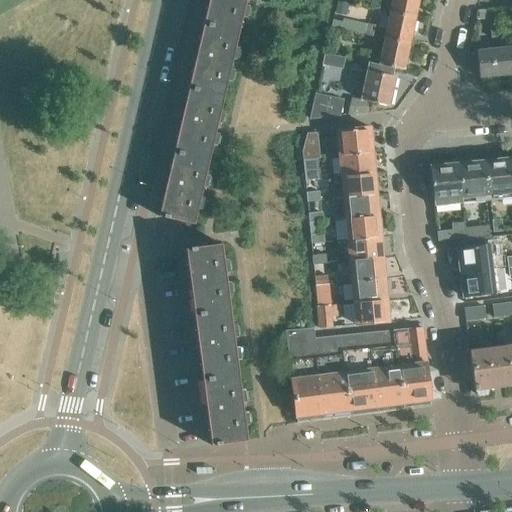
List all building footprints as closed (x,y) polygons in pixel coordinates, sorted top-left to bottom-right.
[(208,0),(203,24),(238,32),(245,0),(208,0)] [(379,0),(370,0),(369,8),(378,10),(379,0)] [(392,0),(390,12),(414,17),(418,0),(392,0)] [(336,1),(333,12),(345,14),(347,3),(336,1)] [(491,37),(501,36),(500,27),(498,8),(477,10),(475,20),(489,19),(491,37)] [(385,38),(409,43),(414,17),(390,12),(385,38)] [(337,29),(363,34),(366,23),(340,18),(337,29)] [(374,25),(366,23),(363,34),(372,36),(374,25)] [(203,24),(196,51),(188,87),(223,96),(238,32),(203,24)] [(511,34),(511,26),(500,27),(501,36),(511,34)] [(382,52),(379,65),(392,68),(403,70),(409,43),(385,38),(378,36),(375,50),(382,52)] [(511,47),(502,48),(505,74),(511,73),(511,47)] [(476,51),(479,77),(505,74),(502,48),(476,51)] [(360,50),(358,61),(366,63),(368,52),(360,50)] [(392,68),(379,65),(368,62),(360,100),(388,106),(395,76),(391,75),(392,68)] [(188,87),(182,115),(173,151),(209,159),(223,96),(188,87)] [(314,94),(309,119),(338,116),(341,101),(314,94)] [(339,156),(372,152),(371,140),(373,140),(372,130),(370,130),(370,127),(336,130),(339,156)] [(173,151),(158,216),(163,217),(168,219),(168,218),(194,224),(209,159),(173,151)] [(339,156),(341,177),(374,174),(373,165),(375,165),(374,156),(372,156),(372,152),(339,156)] [(501,194),(511,192),(511,169),(511,158),(507,158),(507,156),(497,156),(498,159),(484,161),(488,201),(501,199),(501,194)] [(315,158),(302,160),(305,181),(317,179),(315,158)] [(484,161),(482,161),(471,162),(471,159),(460,160),(460,163),(457,163),(457,164),(460,198),(474,197),(475,202),(488,201),(484,161)] [(456,199),(460,198),(457,164),(442,165),(442,162),(432,163),(433,166),(430,166),(434,206),(457,204),(456,199)] [(343,198),(376,195),(375,186),(377,186),(376,177),(375,177),(374,174),(341,177),(342,189),(331,190),(332,199),(343,198)] [(306,193),(307,202),(319,201),(318,191),(306,193)] [(376,195),(343,198),(332,199),(335,220),(345,219),(378,216),(377,207),(379,207),(379,198),(377,198),(376,195)] [(308,213),(309,223),(322,222),(321,212),(308,213)] [(345,219),(347,239),(380,236),(380,228),(382,228),(381,219),(379,219),(378,216),(345,219)] [(493,232),(503,231),(501,219),(492,220),(493,232)] [(463,223),(452,224),(453,230),(454,239),(465,238),(464,229),(463,223)] [(489,226),(464,229),(465,238),(490,236),(489,226)] [(310,235),(311,243),(324,242),(323,234),(310,235)] [(347,239),(349,260),(382,257),(382,249),(384,249),(383,240),(381,240),(380,236),(347,239)] [(229,309),(221,244),(195,247),(189,247),(190,248),(185,248),(193,314),(229,309)] [(459,265),(460,272),(496,268),(493,244),(457,248),(457,249),(448,251),(450,266),(459,265)] [(312,256),(313,264),(326,263),(325,254),(312,256)] [(349,260),(351,282),(384,279),(384,270),(386,270),(385,261),(383,261),(382,257),(349,260)] [(463,297),(500,292),(496,268),(460,272),(461,283),(459,285),(459,292),(462,294),(463,297)] [(314,277),(315,286),(328,284),(327,276),(314,277)] [(351,282),(354,303),(387,300),(386,291),(388,291),(387,282),(385,282),(384,279),(351,282)] [(328,284),(315,286),(316,298),(317,307),(330,306),(329,297),(328,284)] [(356,324),(389,321),(388,312),(390,312),(389,303),(387,303),(387,300),(354,303),(356,324)] [(510,303),(501,304),(503,317),(511,316),(510,303)] [(501,304),(492,305),(493,318),(503,317),(501,304)] [(330,306),(317,307),(319,328),(332,327),(330,306)] [(193,314),(197,342),(202,379),(238,374),(229,309),(193,314)] [(296,417),(323,414),(314,338),(312,328),(285,332),(296,417)] [(408,328),(394,330),(403,403),(431,400),(426,362),(422,328),(408,329),(408,328)] [(403,403),(394,330),(367,333),(377,407),(403,403)] [(367,332),(340,335),(350,410),(377,407),(367,333),(367,332)] [(350,410),(340,335),(314,338),(323,414),(350,410)] [(511,345),(469,351),(474,390),(474,389),(477,394),(490,392),(491,387),(503,386),(511,384),(511,345)] [(202,379),(206,408),(210,445),(215,444),(215,445),(221,444),(246,440),(238,374),(202,379)]
